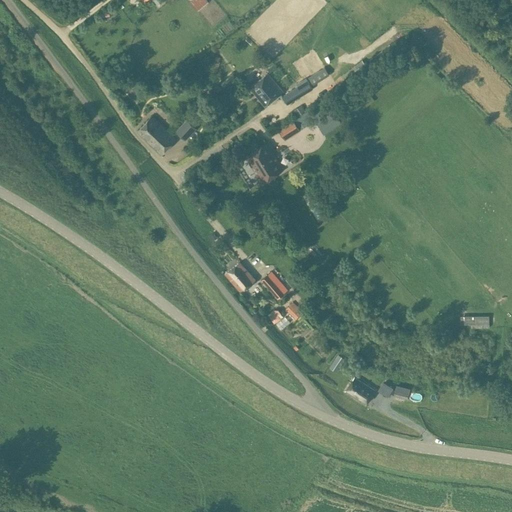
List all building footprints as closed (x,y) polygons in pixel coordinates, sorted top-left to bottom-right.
[(310,62),(304,67),(308,72),(321,59),(312,49),(304,57),(310,62)] [(320,77),(317,72),(306,78),(296,84),(297,86),(282,96),(287,105),(313,89),(309,83),(320,77)] [(121,78),(116,73),(109,80),(114,85),(121,78)] [(282,91),(268,73),(250,88),(264,105),(282,91)] [(224,88),(236,79),(233,74),(221,83),(224,88)] [(305,112),(302,107),(295,111),(298,116),(305,112)] [(161,153),(175,138),(151,116),(137,131),(161,153)] [(192,132),(196,127),(187,118),(176,130),(185,139),(192,132)] [(300,130),(292,118),(277,128),(285,140),(300,130)] [(283,169),(266,143),(246,156),(262,182),(283,169)] [(239,262),(227,273),(225,275),(240,292),(255,280),(239,262)] [(288,289),(271,270),(261,279),(278,299),(288,289)] [(303,311),(293,301),(286,309),(296,318),(303,311)] [(275,312),(270,318),(275,324),(281,318),(275,312)] [(476,316),(476,324),(471,324),(471,327),(489,327),(489,316),(476,316)] [(276,325),(280,330),(289,322),(285,317),(276,325)] [(336,371),(345,359),(339,354),(329,366),(336,371)] [(375,389),(354,376),(344,392),(365,405),(375,389)] [(390,397),(394,387),(382,382),(378,391),(390,397)] [(394,396),(407,399),(410,389),(396,386),(394,396)]
